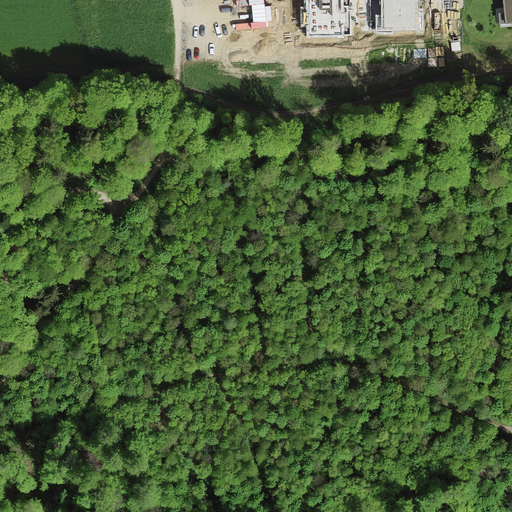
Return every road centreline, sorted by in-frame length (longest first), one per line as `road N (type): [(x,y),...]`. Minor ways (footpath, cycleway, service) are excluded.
road 1 (track): [(0,432),(209,377),(331,361),(510,431)]
road 2 (track): [(174,0),(174,123),(126,210),(0,391)]
road 3 (track): [(0,235),(62,194),(91,193),(126,210)]
